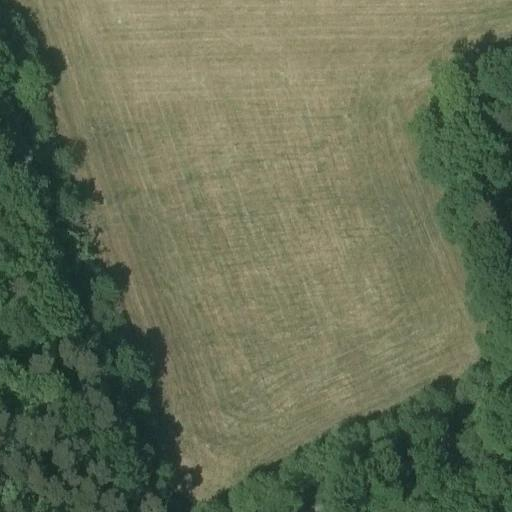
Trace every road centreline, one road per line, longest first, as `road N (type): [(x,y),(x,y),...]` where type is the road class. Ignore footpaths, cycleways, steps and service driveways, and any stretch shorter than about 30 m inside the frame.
road 1 (unclassified): [(143,511),(0,87)]
road 2 (unclassified): [(511,416),(321,511)]
